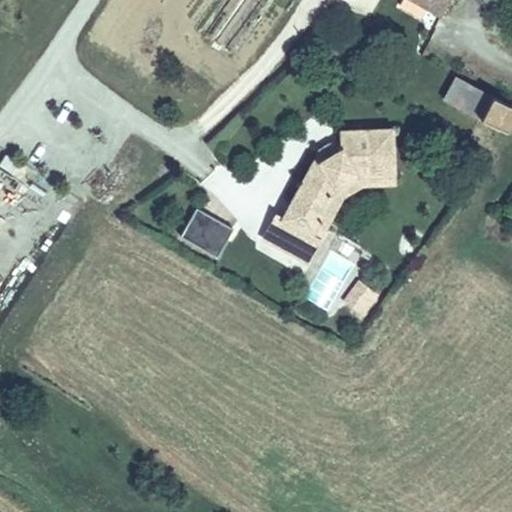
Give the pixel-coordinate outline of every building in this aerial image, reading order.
[(415,0),(443,16),(450,0),(415,0)] [(511,108),(450,77),(438,98),(509,134),(511,128),(511,108)] [(303,265),(316,240),(307,234),(334,189),(326,176),(351,160),(356,167),(393,165),(393,130),(336,133),(335,149),(314,163),(283,217),(276,213),(260,241),(303,265)] [(307,234),(316,240),(341,197),(366,179),(393,178),(393,165),(356,167),(351,160),(326,176),(334,189),(307,234)] [(231,228),(195,207),(179,235),(215,256),(231,228)] [(374,290),(360,280),(344,302),(358,312),(374,290)] [(0,288),(0,312),(17,291),(5,282),(0,288)] [(419,328),(431,311),(414,299),(402,316),(419,328)]
